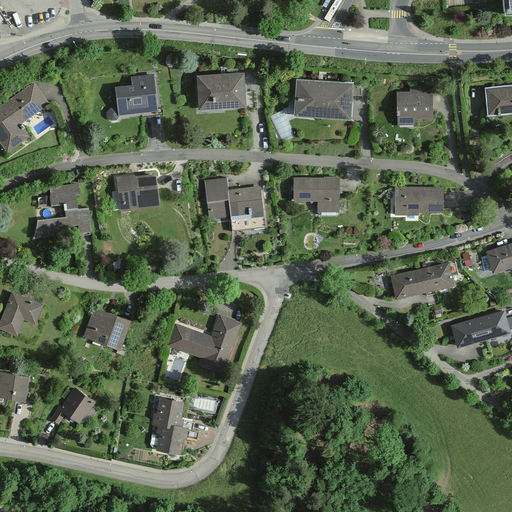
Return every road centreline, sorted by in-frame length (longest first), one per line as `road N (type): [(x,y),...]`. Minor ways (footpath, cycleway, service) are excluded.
road 1 (residential): [(0,187),(65,165),(231,154),(414,166),(491,191),(511,216)]
road 2 (residential): [(290,276),(220,449),(196,472),(167,479),(0,448)]
road 3 (residential): [(290,276),(105,288),(0,258)]
road 4 (residential): [(511,409),(319,280),(290,276)]
road 5 (secondary): [(325,47),(150,30),(80,32)]
road 6 (residential): [(511,220),(290,276)]
